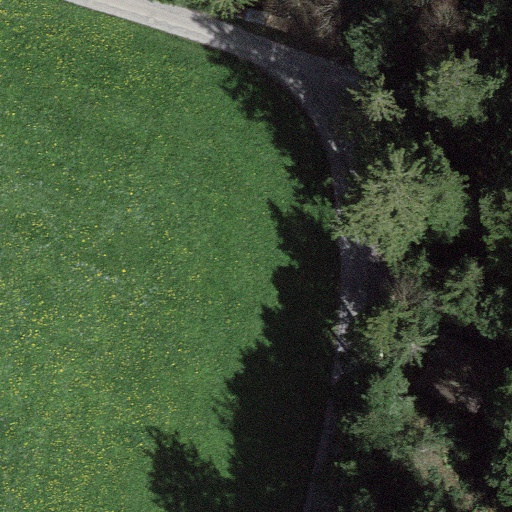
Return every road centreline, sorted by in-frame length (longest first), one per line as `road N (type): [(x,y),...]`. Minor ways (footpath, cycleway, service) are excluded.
road 1 (unclassified): [(321,511),(366,251),(360,181),(312,76)]
road 2 (unclassified): [(121,0),(260,43),(312,76)]
road 3 (track): [(312,76),(511,114)]
